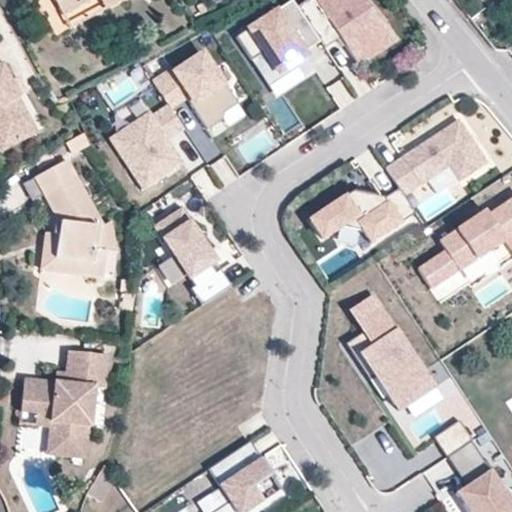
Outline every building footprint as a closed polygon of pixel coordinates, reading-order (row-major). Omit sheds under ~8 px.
[(41,0),(56,30),(67,24),(55,0),(41,0)] [(102,0),(106,5),(115,0),(56,0),(62,11),(83,0),(102,0)] [(296,3),(294,0),(285,0),(253,21),(250,17),(240,23),(243,28),(236,32),(251,56),(263,48),(278,69),(305,51),(303,48),(319,37),(296,3)] [(383,18),(368,0),(300,0),(296,3),(319,37),(324,44),(340,33),(358,61),(382,46),(369,27),(383,18)] [(398,35),(383,18),(369,27),(382,46),(398,35)] [(278,69),(263,48),(251,56),(266,77),(278,69)] [(222,79),(202,49),(175,67),(173,65),(153,78),(168,101),(169,103),(186,93),(207,124),(222,115),(223,108),(238,99),(224,78),(222,79)] [(10,78),(0,60),(0,145),(1,147),(37,128),(18,94),(10,78)] [(25,89),(17,75),(10,78),(18,94),(25,89)] [(182,159),(167,135),(183,124),(169,103),(168,101),(151,112),(149,108),(109,134),(143,185),(182,159)] [(485,161),(457,119),(430,137),(433,141),(426,145),(423,141),(384,167),(398,187),(403,194),(448,164),(458,180),(485,161)] [(190,135),(207,160),(219,152),(202,127),(190,135)] [(90,143),(84,133),(67,142),(73,153),(90,143)] [(426,145),(433,141),(430,137),(423,141),(426,145)] [(225,154),(210,165),(224,186),(240,175),(225,154)] [(95,248),(98,225),(103,224),(68,158),(28,179),(37,197),(43,193),(59,221),(55,220),(53,232),(59,233),(56,255),(76,257),(84,274),(103,277),(107,250),(95,248)] [(414,212),(403,194),(398,187),(382,198),(381,197),(351,191),(308,219),(321,238),(339,226),(362,230),(370,243),(414,212)] [(468,280),(471,284),(511,256),(511,247),(505,236),(511,231),(511,195),(490,210),(487,206),(439,238),(445,247),(420,263),(442,297),(468,280)] [(214,259),(209,262),(205,265),(200,256),(204,254),(209,250),(180,207),(155,224),(194,283),(190,286),(201,303),(230,283),(214,259)] [(116,250),(110,220),(103,224),(98,225),(95,248),(107,250),(116,250)] [(56,255),(59,233),(53,232),(45,231),(42,253),(56,255)] [(84,274),(76,257),(56,255),(42,253),(40,268),(84,274)] [(172,254),(156,265),(169,286),(186,275),(172,254)] [(209,262),(204,254),(200,256),(205,265),(209,262)] [(131,307),(133,291),(127,290),(128,282),(124,282),(122,300),(119,299),(118,305),(131,307)] [(436,385),(373,293),(349,309),(363,330),(345,342),(370,378),(375,374),(400,409),(436,385)] [(90,426),(94,386),(105,387),(108,354),(68,349),(66,372),(65,381),(55,380),(24,377),(21,410),(35,411),(56,413),(58,416),(54,453),(84,457),(88,426),(90,426)] [(65,381),(66,372),(56,371),(55,380),(65,381)] [(54,453),(58,416),(56,413),(35,411),(34,423),(49,425),(46,452),(54,453)] [(443,453),(467,438),(455,420),(431,435),(443,453)] [(391,432),(371,445),(395,481),(414,468),(391,432)] [(511,511),(511,505),(467,438),(444,454),(463,483),(452,490),(467,511),(511,511)] [(240,511),(279,486),(248,439),(206,466),(228,499),(208,511),(240,511)] [(101,502),(113,479),(104,465),(86,494),(101,502)]
